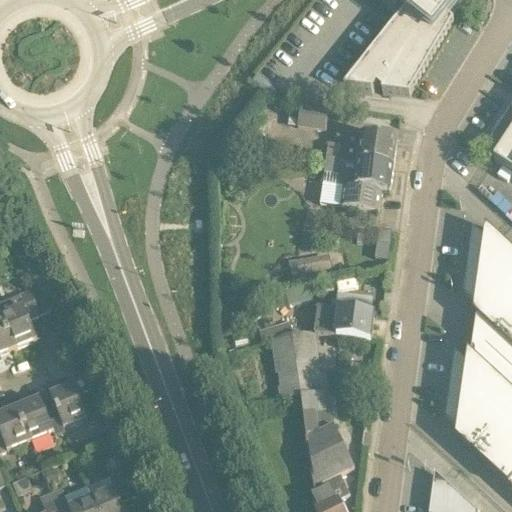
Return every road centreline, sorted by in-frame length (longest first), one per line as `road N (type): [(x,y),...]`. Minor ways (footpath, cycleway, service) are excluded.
road 1 (unclassified): [(381,511),(438,132),(511,7)]
road 2 (secondary): [(210,511),(93,194)]
road 3 (unknown): [(397,394),(511,511)]
